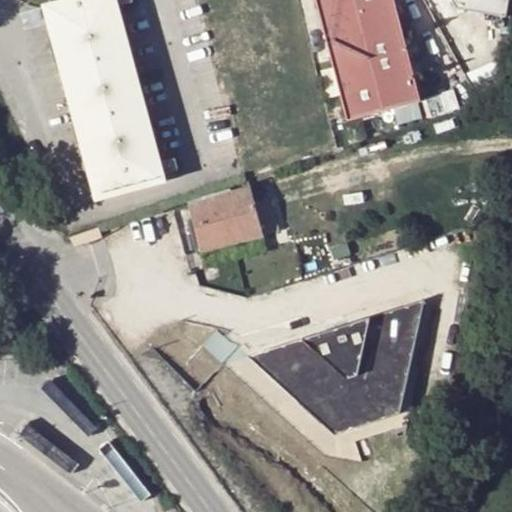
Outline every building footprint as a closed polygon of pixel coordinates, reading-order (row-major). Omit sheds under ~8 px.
[(112,0),(89,0),(54,9),(97,173),(154,157),(112,0)] [(396,0),(316,0),(347,118),(422,99),(396,0)] [(511,0),(452,0),(458,11),(508,20),(511,0)] [(202,251),(225,244),(263,232),(256,210),(254,203),(249,187),(211,198),(188,205),(202,251)] [(269,199),(254,203),(256,210),(263,232),(278,228),(269,199)] [(429,293),(253,354),(342,431),(408,408),(429,293)]
